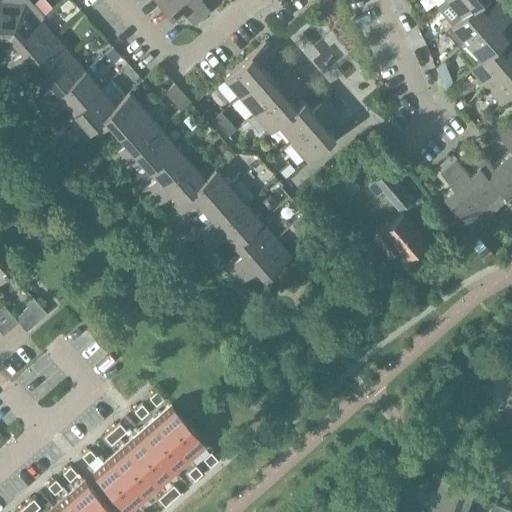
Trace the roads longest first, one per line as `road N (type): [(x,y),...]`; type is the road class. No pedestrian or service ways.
road 1 (residential): [(121,0),(178,73),(254,0)]
road 2 (residential): [(400,148),(429,118),(380,0)]
road 3 (residential): [(0,467),(94,388)]
